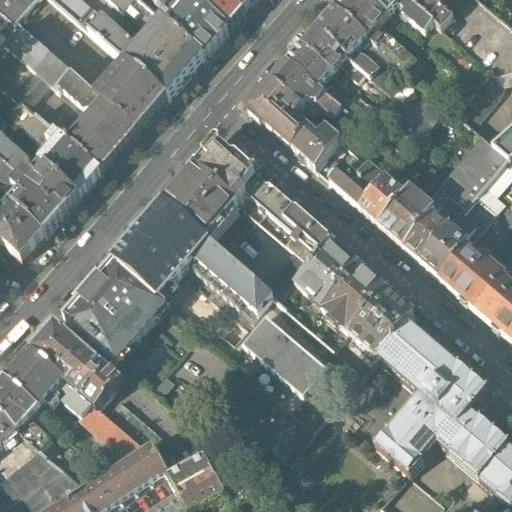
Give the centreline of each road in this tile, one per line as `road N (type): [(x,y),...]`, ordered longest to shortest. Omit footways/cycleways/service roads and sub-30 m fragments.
road 1 (residential): [(511,380),(211,110)]
road 2 (primary): [(0,352),(211,110)]
road 3 (primary): [(211,110),(309,0)]
